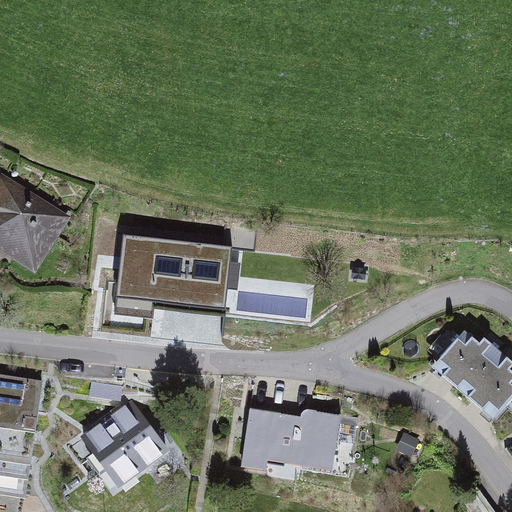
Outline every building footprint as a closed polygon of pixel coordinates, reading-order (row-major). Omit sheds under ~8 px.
[(5,180),(0,189),(0,256),(44,280),(77,219),(5,180)] [(257,229),(225,226),(223,237),(232,238),(231,250),(254,252),(257,229)] [(123,235),(114,314),(153,319),(156,295),(217,301),(223,247),(123,235)] [(364,279),(364,270),(353,269),(352,278),(364,279)] [(433,367),(462,393),(499,351),(484,338),(479,343),(465,331),(433,367)] [(511,367),(511,362),(499,351),(462,393),(493,419),(511,397),(511,371),(510,370),(511,367)] [(46,386),(0,380),(0,495),(32,500),(46,386)] [(131,402),(74,438),(115,502),(173,466),(131,402)] [(251,409),(242,462),(263,466),(263,461),(277,452),(282,459),(289,460),(289,455),(303,457),(302,466),(332,471),(336,442),(353,445),(357,418),(309,410),(304,411),(301,416),(251,409)] [(412,453),(417,442),(406,437),(401,448),(412,453)]
